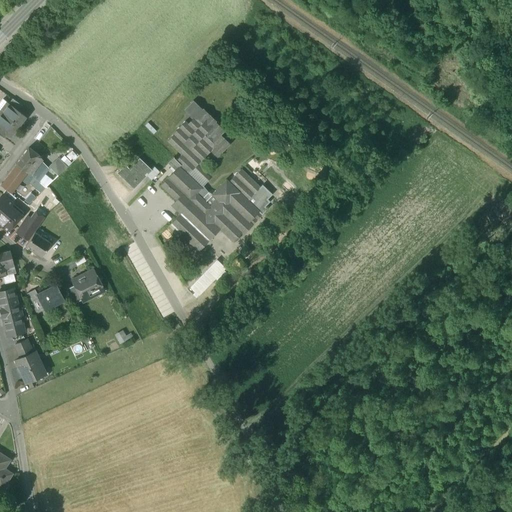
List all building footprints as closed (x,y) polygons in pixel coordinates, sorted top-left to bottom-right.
[(22,107),(12,99),(8,105),(18,112),(22,107)] [(18,112),(8,105),(1,114),(18,126),(24,117),(18,112)] [(175,171),(160,186),(188,212),(183,217),(180,214),(172,223),(182,233),(178,236),(188,245),(189,244),(198,252),(209,241),(207,240),(213,234),(211,233),(218,226),(223,230),(222,232),(233,242),(241,233),(243,235),(262,215),(247,201),(260,188),(240,170),(228,183),(226,180),(212,195),(217,200),(209,207),(196,194),(201,189),(185,174),(190,169),(193,169),(201,160),(210,150),(217,157),(228,146),(218,137),(224,131),(202,111),(188,125),(185,122),(172,136),(173,136),(167,142),(181,156),(171,167),(175,171)] [(18,126),(1,114),(0,115),(0,128),(7,134),(10,136),(18,126)] [(38,156),(29,149),(16,165),(26,172),(30,176),(42,161),(38,156)] [(62,158),(68,165),(78,156),(72,149),(62,158)] [(58,159),(49,168),(53,172),(57,177),(67,168),(58,159)] [(139,159),(128,170),(127,168),(119,176),(133,190),(146,177),(152,171),(151,171),(139,159)] [(26,172),(16,165),(1,186),(10,193),(26,172)] [(152,171),(146,177),(150,182),(159,173),(154,168),(151,171),(152,171)] [(53,172),(40,184),(46,188),(48,186),(57,177),(53,172)] [(40,184),(24,203),(29,207),(46,188),(40,184)] [(150,184),(129,206),(141,218),(149,225),(141,233),(145,242),(183,304),(192,299),(154,236),(175,214),(167,206),(170,203),(150,184)] [(21,217),(10,207),(12,205),(3,197),(0,199),(0,226),(7,233),(21,217)] [(31,220),(27,218),(17,234),(29,242),(34,234),(43,220),(44,219),(35,213),(31,220)] [(40,238),(34,234),(29,242),(25,247),(41,258),(50,245),(40,238)] [(52,243),(42,236),(40,238),(50,245),(52,243)] [(252,253),(244,246),(238,253),(245,260),(252,253)] [(10,251),(0,253),(0,277),(6,276),(4,272),(7,271),(5,267),(13,265),(10,251)] [(86,280),(80,283),(79,281),(73,284),(75,287),(82,301),(83,302),(93,297),(91,292),(101,287),(93,272),(84,277),(86,280)] [(6,276),(3,277),(5,285),(15,282),(13,274),(6,276)] [(210,288),(206,284),(194,297),(198,301),(210,288)] [(57,285),(37,295),(45,310),(46,310),(45,308),(57,302),(58,304),(64,301),(65,301),(57,285)] [(75,287),(66,291),(73,306),(82,301),(75,287)] [(19,312),(13,289),(0,291),(0,306),(1,309),(0,309),(0,310),(2,317),(3,317),(8,336),(24,332),(21,321),(23,321),(20,311),(19,312)] [(37,314),(45,310),(37,295),(35,291),(27,295),(37,314)] [(26,341),(14,346),(20,359),(32,354),(26,341)] [(20,359),(15,361),(16,362),(17,361),(20,366),(18,367),(18,369),(19,372),(20,372),(26,383),(33,380),(34,383),(49,376),(42,362),(39,363),(35,353),(32,354),(20,359)] [(9,460),(0,453),(0,488),(2,489),(12,474),(7,471),(7,472),(3,469),(9,460)]
